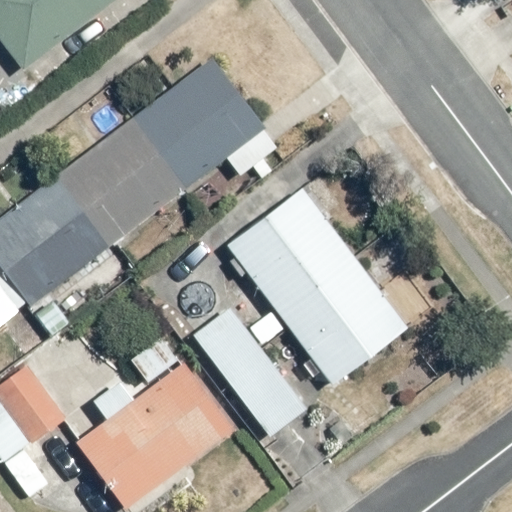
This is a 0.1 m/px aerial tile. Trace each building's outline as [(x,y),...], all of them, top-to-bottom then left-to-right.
[(108,0),(0,0),(0,33),(26,66),(108,0)] [(267,127),(214,56),(0,215),(0,266),(28,305),(267,127)] [(410,325),(303,185),(227,244),(334,383),(410,325)] [(0,328),(22,313),(0,283),(0,328)] [(245,328),(229,306),(192,335),(270,435),(307,406),(259,345),(276,332),(262,315),(245,328)] [(234,426),(164,333),(129,359),(149,385),(135,396),(120,377),(92,399),(106,418),(75,441),(126,508),(234,426)] [(69,415),(31,360),(0,381),(0,461),(0,462),(69,415)]
